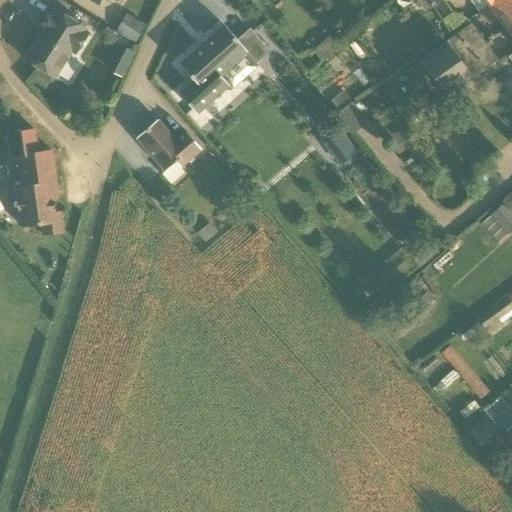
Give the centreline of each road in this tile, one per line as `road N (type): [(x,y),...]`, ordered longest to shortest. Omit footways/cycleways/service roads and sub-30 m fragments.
road 1 (track): [(101,155),(75,273),(0,505)]
road 2 (residential): [(101,155),(168,0)]
road 3 (residential): [(101,155),(0,41)]
